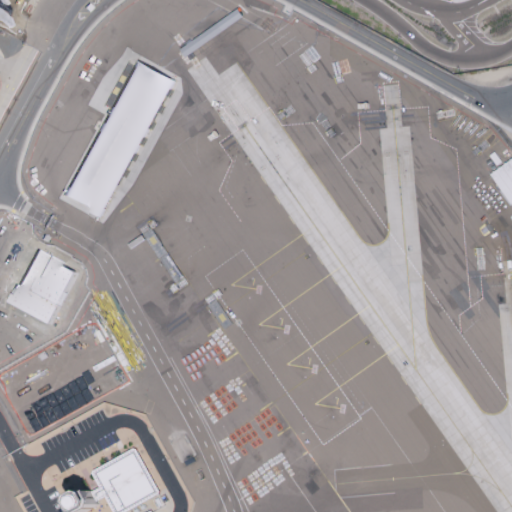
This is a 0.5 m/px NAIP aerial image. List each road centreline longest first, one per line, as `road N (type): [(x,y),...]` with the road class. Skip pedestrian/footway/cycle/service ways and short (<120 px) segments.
road 1 (residential): [(299,0),(506,116)]
road 2 (residential): [(366,0),(429,50),(456,60),(511,44)]
